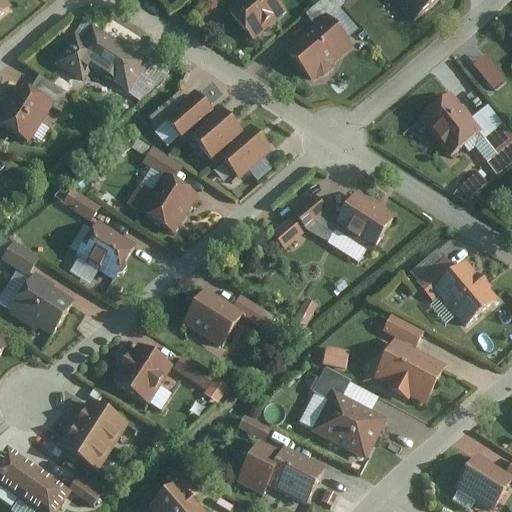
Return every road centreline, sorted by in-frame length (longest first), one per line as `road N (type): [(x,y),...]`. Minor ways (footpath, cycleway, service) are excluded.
road 1 (residential): [(328,145),(36,402)]
road 2 (residential): [(108,0),(328,145)]
road 3 (residential): [(328,145),(511,260)]
road 4 (residential): [(328,145),(488,8)]
road 5 (residential): [(511,384),(383,498)]
